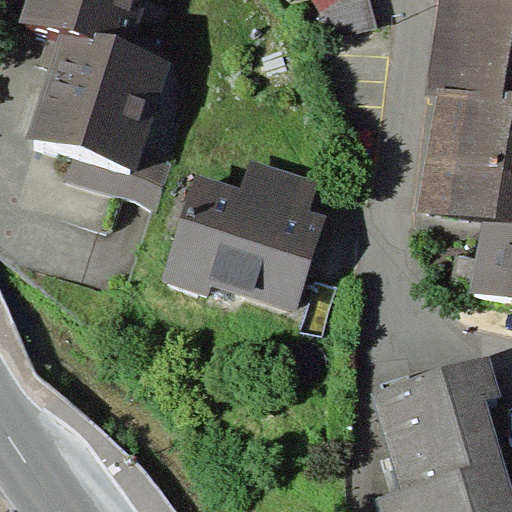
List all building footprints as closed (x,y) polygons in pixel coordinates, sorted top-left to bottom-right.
[(124,79),(148,0),(38,0),(24,48),(50,55),(124,79)] [(379,31),(370,0),(311,0),(309,2),(330,42),(379,31)] [(511,0),(432,0),(431,12),(420,233),(477,242),(467,315),(511,325),(511,0)] [(124,79),(50,55),(19,150),(134,186),(165,91),(124,79)] [(326,226),(179,193),(156,298),(302,331),(326,226)]
